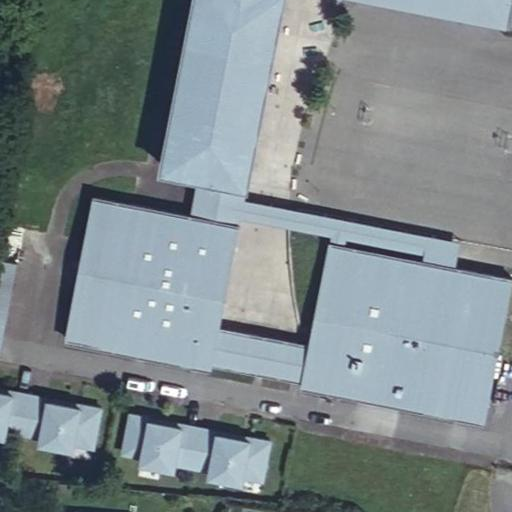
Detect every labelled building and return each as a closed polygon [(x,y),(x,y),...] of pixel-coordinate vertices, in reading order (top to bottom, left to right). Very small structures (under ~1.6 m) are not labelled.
[(192,0),(161,162),(197,169),(189,211),(92,192),(64,333),(209,362),(210,356),(301,374),(300,379),(483,415),(510,274),(453,263),(421,256),(327,238),(307,341),(217,323),(237,220),(215,216),(223,174),(245,178),(280,0),(192,0)] [(380,0),(464,16),(466,0),(380,0)] [(466,0),(464,16),(503,24),(507,0),(466,0)] [(223,174),(215,216),(237,220),(239,212),(423,248),(421,256),(453,263),(458,236),(242,194),(245,178),(223,174)] [(0,255),(0,336),(15,258),(0,255)] [(0,432),(2,433),(3,427),(39,434),(38,439),(70,446),(71,440),(90,444),(98,405),(79,401),(78,403),(0,388),(0,432)] [(127,410),(119,450),(140,454),(139,459),(171,466),(172,460),(208,467),(207,473),(239,479),(240,473),(259,477),(267,438),(248,434),(247,436),(147,417),(148,414),(127,410)]
